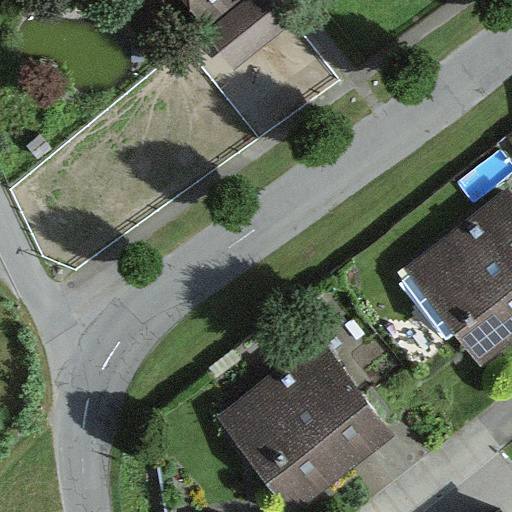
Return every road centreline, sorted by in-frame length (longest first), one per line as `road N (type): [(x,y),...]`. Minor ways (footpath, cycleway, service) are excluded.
road 1 (residential): [(91,511),(84,415),(121,338),(192,274),(511,42)]
road 2 (residential): [(511,383),(359,511)]
